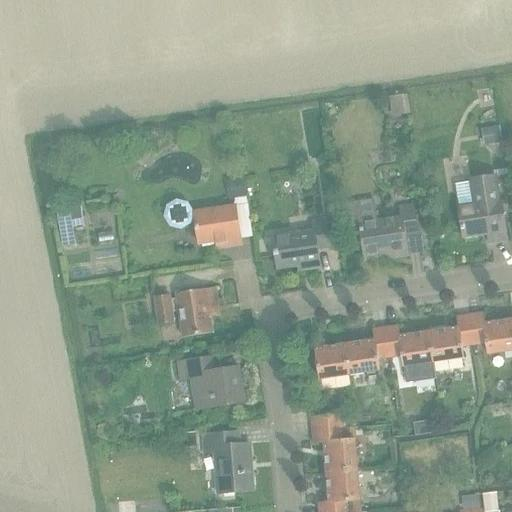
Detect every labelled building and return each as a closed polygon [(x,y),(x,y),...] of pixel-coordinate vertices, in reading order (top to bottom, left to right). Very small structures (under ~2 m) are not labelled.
[(408,94),(390,97),(392,116),(410,114),(408,94)] [(499,125),(485,128),(488,145),(502,142),(499,125)] [(455,185),(459,207),(458,207),(463,237),(487,233),(489,243),(507,240),(501,201),(499,201),(495,176),(470,180),(470,182),(455,185)] [(350,226),(360,224),(364,257),(393,253),(394,257),(407,255),(404,235),(417,233),(413,205),(400,207),(401,218),(376,221),(373,200),(346,204),(349,227),(351,227),(350,226)] [(170,209),(168,217),(172,224),(180,226),(187,221),(195,223),(198,244),(216,242),(216,244),(226,243),(227,248),(241,246),(240,239),(235,207),(194,213),(194,215),(189,213),(185,206),(177,204),(170,209)] [(248,205),(235,207),(240,239),(253,237),(248,205)] [(81,208),(70,209),(73,227),(84,225),(81,208)] [(70,209),(57,211),(62,247),(76,244),(73,227),(70,209)] [(316,250),(330,248),(326,220),(312,222),(314,231),(272,237),(277,269),(307,265),(308,270),(319,268),(316,250)] [(113,231),(98,233),(99,243),(114,241),(113,231)] [(208,308),(218,306),(215,288),(176,294),(177,299),(170,300),(169,295),(155,298),(159,325),(173,323),(171,312),(179,311),(183,338),(212,333),(208,308)] [(482,314),(469,316),(473,345),(486,343),(487,355),(511,351),(511,319),(483,324),(482,314)] [(457,327),(428,332),(433,363),(463,359),(461,347),(473,345),(469,316),(456,318),(457,327)] [(398,326),(385,328),(390,358),(401,356),(403,368),(433,363),(428,332),(399,336),(398,326)] [(374,340),(345,345),(350,376),(380,371),(378,360),(390,358),(385,328),(372,330),(374,340)] [(350,376),(345,345),(315,349),(320,380),(320,381),(350,376)] [(196,410),(244,404),(238,368),(215,371),(213,357),(183,362),(186,380),(191,379),(196,410)] [(341,416),(311,419),(313,432),(342,428),(341,416)] [(433,420),(426,421),(428,434),(435,433),(433,420)] [(354,428),(342,428),(313,432),(314,445),(324,444),(326,473),(358,471),(354,428)] [(196,433),(183,433),(183,448),(197,447),(196,433)] [(218,494),(252,491),(248,445),(238,446),(237,433),(203,436),(204,454),(215,453),(218,494)] [(318,504),(318,511),(361,511),(358,471),(326,473),(329,503),(318,504)] [(473,475),(465,475),(466,486),(474,485),(473,475)] [(496,493),(492,493),(482,494),(484,511),(497,510),(496,493)] [(461,496),(462,511),(459,511),(481,511),(481,510),(479,510),(478,495),(461,496)]
